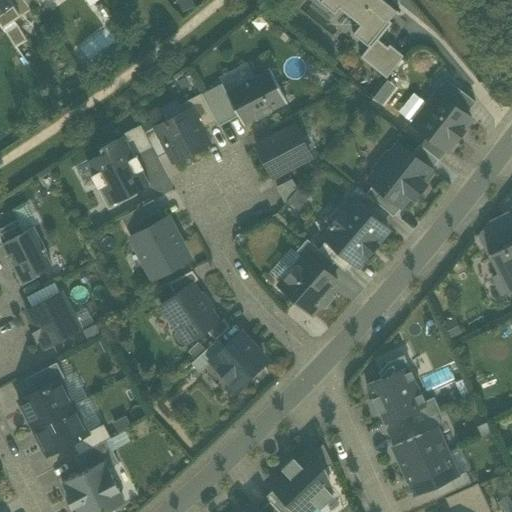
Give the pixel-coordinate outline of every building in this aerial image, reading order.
[(0,0),(0,24),(2,28),(13,20),(18,17),(20,15),(9,0),(0,0)] [(31,9),(24,0),(9,0),(20,15),(18,17),(19,17),(31,9)] [(42,0),(24,0),(31,9),(42,0)] [(400,12),(384,0),(317,0),(335,14),(340,8),(360,24),(353,33),(369,47),(371,48),(378,40),(392,23),(389,20),(395,12),(399,14),(400,12)] [(13,20),(2,28),(5,32),(16,25),(13,20)] [(5,32),(15,48),(26,41),(16,25),(5,32)] [(404,56),(390,44),(387,47),(378,40),(371,48),(369,47),(361,57),(386,78),(404,56)] [(268,69),(227,91),(227,90),(226,91),(239,116),(244,126),(245,125),(245,124),(286,103),(286,104),(288,103),(269,68),(268,69)] [(475,101),(447,79),(437,92),(465,114),(475,101)] [(222,84),(202,94),(216,121),(218,126),(239,116),(226,91),(222,84)] [(465,114),(437,92),(412,123),(423,132),(428,136),(447,150),(455,140),(457,141),(465,130),(464,129),(472,119),(465,114)] [(201,93),(181,104),(184,111),(191,108),(202,128),(216,121),(202,94),(201,93)] [(161,107),(168,120),(184,111),(181,104),(177,98),(161,107)] [(168,120),(155,127),(168,151),(174,162),(210,144),(202,128),(191,108),(184,111),(168,120)] [(123,134),(124,136),(135,156),(137,155),(153,147),(145,132),(141,125),(123,134)] [(256,146),(272,177),(308,158),(307,156),(311,154),(296,125),(256,146)] [(168,151),(155,127),(145,132),(153,147),(158,157),(168,151)] [(88,162),(100,186),(110,205),(136,192),(150,184),(136,158),(138,157),(137,155),(135,156),(124,136),(100,149),(103,154),(88,162)] [(447,150),(428,136),(421,145),(439,160),(440,160),(447,150)] [(373,184),(401,207),(410,195),(414,198),(426,183),(422,180),(431,169),(411,154),(398,143),(389,154),(388,153),(375,168),(377,169),(368,180),(373,184)] [(411,154),(431,169),(439,160),(421,145),(419,144),(411,154)] [(374,201),(393,216),(401,207),(373,184),(366,194),(374,201)] [(137,195),(136,192),(110,205),(100,186),(97,188),(109,210),(137,195)] [(352,198),(367,211),(374,201),(366,194),(357,187),(349,196),(352,198)] [(352,262),(357,266),(389,229),(377,219),(367,211),(352,198),(321,235),(327,240),(352,262)] [(121,217),(127,228),(159,211),(153,200),(121,217)] [(162,218),(159,211),(127,228),(132,238),(133,238),(164,221),(162,218)] [(480,236),(489,253),(511,241),(511,219),(508,212),(491,221),(480,236)] [(13,268),(22,285),(39,276),(38,274),(53,266),(45,251),(46,250),(34,226),(24,231),(18,219),(0,228),(0,239),(3,245),(15,268),(13,268)] [(133,238),(153,276),(188,258),(168,219),(164,221),(133,238)] [(327,240),(319,249),(307,239),(296,251),(304,258),(307,255),(326,272),(334,263),(334,262),(344,271),(352,262),(327,240)] [(511,241),(489,253),(509,293),(511,291),(511,241)] [(280,285),(312,312),(320,303),(325,308),(336,296),(330,291),(338,282),(326,272),(307,255),(304,258),(280,285)] [(170,281),(179,293),(192,283),(198,279),(191,270),(170,281)] [(178,333),(185,344),(188,342),(205,331),(218,322),(210,309),(212,308),(203,294),(200,296),(192,283),(179,293),(162,304),(181,331),(178,333)] [(26,310),(46,347),(79,329),(60,292),(26,310)] [(218,322),(205,331),(212,342),(218,339),(231,326),(224,317),(218,322)] [(212,360),(236,386),(265,359),(241,333),(226,347),(212,360)] [(191,363),(199,372),(212,360),(226,347),(218,339),(191,363)] [(404,355),(387,362),(389,367),(379,372),(381,378),(371,382),(367,384),(385,424),(410,412),(427,405),(425,401),(404,355)] [(50,366),(57,380),(59,379),(60,380),(64,377),(57,362),(50,366)] [(25,379),(32,393),(57,380),(50,366),(25,379)] [(19,400),(32,426),(73,405),(60,380),(59,379),(57,380),(32,393),(19,400)] [(427,405),(410,412),(415,423),(437,413),(441,412),(434,397),(425,401),(427,405)] [(87,432),(73,405),(32,426),(47,454),(72,441),(88,433),(87,432)] [(437,413),(415,423),(420,434),(436,427),(442,424),(437,413)] [(72,441),(78,454),(79,454),(107,439),(107,440),(111,438),(103,424),(87,432),(88,433),(72,441)] [(393,447),(404,472),(448,452),(436,427),(420,434),(393,447)] [(118,461),(107,440),(107,439),(79,454),(78,454),(75,456),(83,471),(104,460),(108,466),(118,461)] [(333,464),(323,443),(314,451),(319,456),(324,468),(333,464)] [(311,447),(296,461),(294,458),(283,468),(286,471),(271,485),(274,488),(296,511),(307,511),(317,504),(320,507),(333,495),(330,492),(332,489),(324,468),(319,456),(314,451),(311,447)] [(448,452),(404,472),(414,495),(433,486),(458,475),(448,452)] [(62,482),(77,511),(106,511),(126,502),(108,466),(104,460),(83,471),(62,482)] [(458,475),(433,486),(438,497),(471,483),(466,472),(458,475)] [(445,497),(451,511),(491,511),(478,482),(445,497)] [(296,511),(274,488),(266,496),(270,501),(280,511),(296,511)] [(280,511),(270,501),(259,511),(260,511),(280,511)] [(260,511),(259,511),(252,503),(244,511),(243,511),(260,511)]
